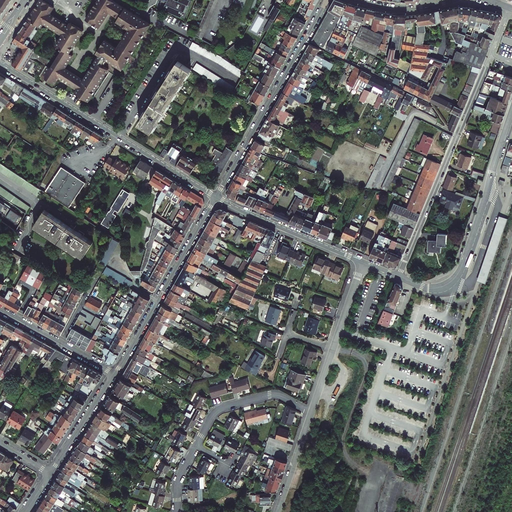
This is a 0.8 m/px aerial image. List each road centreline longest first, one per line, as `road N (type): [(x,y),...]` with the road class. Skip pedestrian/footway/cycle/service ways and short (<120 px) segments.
road 1 (residential): [(510,8),(399,277)]
road 2 (residential): [(399,277),(432,288),(458,273),(511,109)]
road 3 (residential): [(326,0),(216,197)]
road 4 (residential): [(216,197),(115,374)]
road 5 (residential): [(118,137),(175,46),(236,82)]
road 6 (residential): [(216,197),(362,262)]
road 7 (residential): [(311,413),(277,394),(224,407),(196,444)]
road 8 (residential): [(0,64),(118,137)]
